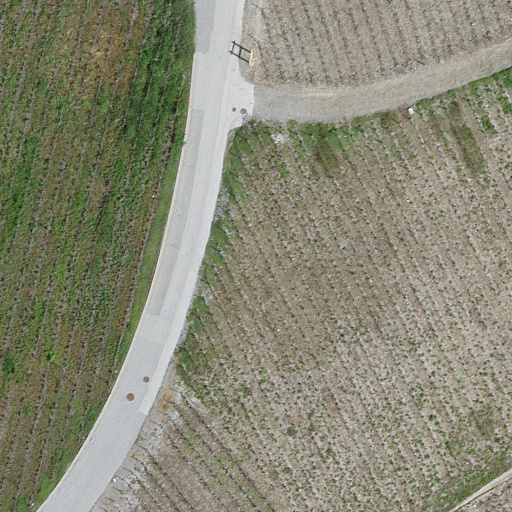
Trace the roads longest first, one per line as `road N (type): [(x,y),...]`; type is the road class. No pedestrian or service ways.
road 1 (unclassified): [(75,511),(151,355),(206,172),(218,0)]
road 2 (track): [(511,55),(399,99),(299,117),(212,89)]
